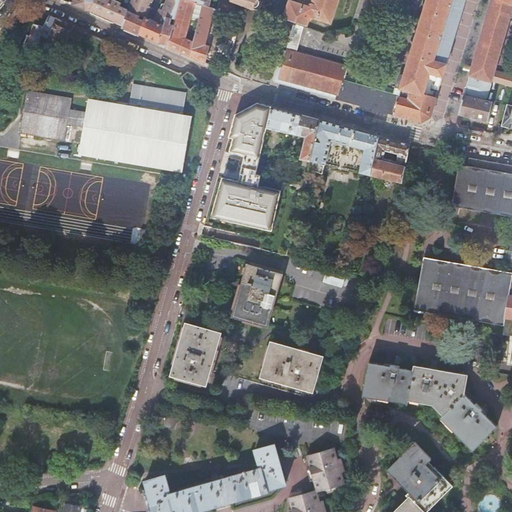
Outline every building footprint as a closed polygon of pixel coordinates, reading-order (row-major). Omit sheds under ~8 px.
[(145,17),(128,9),(121,6),(122,3),(121,2),(115,0),(73,0),(73,5),(86,10),(92,10),(103,16),(102,18),(140,34),(145,17)] [(131,0),(128,9),(145,17),(146,17),(150,9),(153,0),(131,0)] [(166,0),(167,0),(165,3),(162,4),(156,16),(154,21),(165,26),(160,43),(168,47),(174,25),(180,3),(181,0),(189,0),(195,2),(198,3),(198,2),(210,6),(211,0),(166,0)] [(191,14),(195,2),(189,0),(181,0),(180,3),(174,25),(168,47),(190,56),(194,42),(193,42),(185,39),(191,14)] [(229,0),(236,2),(236,3),(245,6),(254,9),(255,7),(256,0),(229,0)] [(303,53),(282,65),(279,76),(307,84),(338,93),(336,99),(420,122),(431,116),(436,99),(423,95),(430,73),(443,77),(465,0),(427,0),(402,87),(396,85),(394,94),(350,82),(355,68),(305,54),(303,53)] [(308,7),(291,1),(285,19),(307,26),(310,20),(314,18),(314,17),(331,23),(338,0),(314,0),(313,4),(312,4),(309,6),(308,7)] [(359,0),(354,18),(365,22),(371,0),(359,0)] [(491,0),(469,76),(491,82),(492,82),(492,81),(495,71),(510,17),(511,9),(511,5),(500,0),(491,0)] [(206,45),(214,9),(202,6),(199,17),(193,42),(194,42),(190,56),(205,63),(210,46),(206,45)] [(51,16),(48,22),(48,23),(46,28),(36,24),(32,36),(23,49),(34,53),(31,60),(33,61),(42,35),(76,50),(84,31),(51,16)] [(145,17),(140,34),(160,43),(165,26),(154,21),(146,17),(145,17)] [(303,27),(295,24),(290,36),(282,65),(303,53),(296,51),(303,27)] [(379,43),(368,40),(363,55),(375,59),(373,63),(383,66),(384,62),(396,65),(401,49),(389,46),(390,41),(381,38),(379,43)] [(194,74),(188,71),(182,76),(184,83),(191,90),(200,81),(194,75),(194,74)] [(511,86),(511,76),(495,71),(492,81),(511,87),(511,86)] [(491,82),(469,76),(470,76),(464,95),(486,100),(491,82)] [(130,106),(184,114),(187,93),(134,83),(130,106)] [(184,114),(130,106),(89,99),(87,113),(70,110),(72,98),(28,91),(21,133),(65,141),(68,124),(84,127),(78,161),(182,178),(193,116),(184,114)] [(486,100),(464,95),(463,95),(459,114),(459,115),(488,122),(493,102),(486,100)] [(257,103),(234,115),(229,138),(233,139),(229,152),(243,156),(253,158),(259,160),(267,127),(272,106),(257,103)] [(511,127),(511,106),(508,105),(503,126),(511,127)] [(295,113),(272,106),(267,127),(306,136),(301,158),(310,160),(320,120),(295,113)] [(360,172),(371,174),(379,136),(341,126),(320,120),(310,160),(308,165),(324,169),(331,140),(365,149),(360,172)] [(379,136),(371,174),(402,182),(403,182),(410,144),(395,140),(379,136)] [(256,175),(259,160),(253,158),(243,156),(237,181),(258,186),(260,176),(256,175)] [(467,165),(511,172),(511,164),(476,159),(469,157),(467,165)] [(511,172),(467,165),(459,164),(451,204),(466,207),(511,215),(511,172)] [(237,181),(221,178),(211,217),(271,232),(280,192),(258,186),(237,181)] [(378,178),(376,184),(389,187),(391,181),(378,178)] [(511,283),(511,273),(507,272),(454,262),(425,257),(416,309),(443,314),(505,326),(506,315),(510,294),(511,283)] [(247,265),(233,316),(266,325),(281,275),(247,265)] [(346,274),(328,269),(324,282),(342,288),(346,274)] [(186,323),(172,375),(205,384),(209,370),(220,333),(186,323)] [(271,342),(259,384),(300,395),(302,387),(313,390),(322,356),(271,342)] [(432,403),(437,407),(444,414),(441,417),(473,450),(497,426),(481,410),(483,408),(476,402),(475,403),(464,393),(468,374),(447,369),(415,363),(413,369),(400,366),(400,365),(392,363),(391,364),(369,360),(363,394),(407,402),(408,399),(432,403)] [(167,418),(164,426),(174,429),(176,420),(167,418)] [(408,496),(406,498),(412,501),(429,507),(452,485),(434,467),(431,469),(426,464),(431,458),(414,442),(387,469),(409,491),(406,494),(408,496)] [(185,511),(185,510),(210,503),(211,506),(231,501),(230,497),(256,490),(257,493),(268,490),(267,489),(285,483),(274,444),(255,450),(260,468),(170,494),(164,476),(145,481),(139,488),(139,489),(143,493),(144,496),(146,500),(150,499),(151,502),(147,504),(147,505),(148,510),(147,511),(185,511)] [(316,489),(317,491),(324,489),(323,487),(338,483),(339,485),(345,483),(344,481),(344,478),(347,477),(341,457),(338,458),(334,447),(331,448),(332,449),(328,450),(313,454),(313,455),(310,456),(309,454),(306,455),(310,466),(307,467),(311,480),(314,480),(316,489)] [(326,511),(323,500),(320,501),(317,491),(316,489),(313,490),(314,492),(310,493),(310,492),(302,494),(295,497),(296,497),(292,499),(292,496),(289,497),(292,509),(289,510),(289,511),(326,511)] [(79,511),(80,509),(73,508),(73,505),(65,503),(63,511),(79,511)] [(424,511),(402,503),(392,511),(424,511),(425,511),(424,511)]
